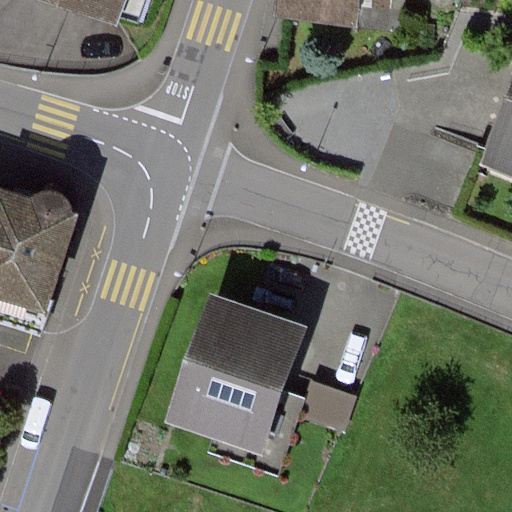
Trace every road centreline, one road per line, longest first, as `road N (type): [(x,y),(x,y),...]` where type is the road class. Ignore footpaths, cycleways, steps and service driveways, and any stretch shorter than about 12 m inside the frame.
road 1 (residential): [(511,292),(165,163)]
road 2 (residential): [(53,511),(165,163)]
road 3 (residential): [(165,163),(223,0)]
road 4 (residential): [(165,163),(0,111)]
